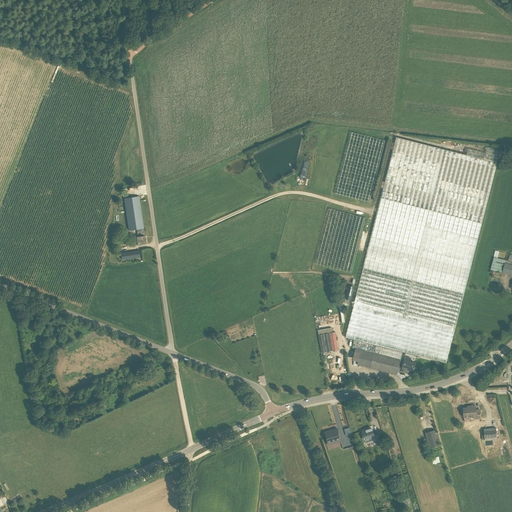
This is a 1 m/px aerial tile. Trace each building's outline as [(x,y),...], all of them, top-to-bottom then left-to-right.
[(373,189),(384,139),(351,132),(338,188),(340,189),(339,194),(369,200),(372,188),(373,189)] [(346,338),(354,340),(352,347),(356,348),(355,349),(355,351),(353,360),(358,361),(357,365),(371,368),(397,375),(398,369),(402,370),(402,371),(407,373),(407,370),(414,371),(414,368),(415,368),(415,367),(415,366),(416,363),(410,362),(411,358),(405,356),(404,360),(403,366),(399,365),(403,352),(446,363),(482,223),(500,150),(487,147),(485,153),(468,149),(466,155),(396,137),(381,198),(346,338)] [(298,180),(305,181),(307,166),(301,165),(298,180)] [(129,231),(137,229),(138,237),(137,237),(138,245),(146,243),(139,196),(124,199),(129,231)] [(353,272),(364,218),(355,216),(346,217),(345,218),(344,223),(341,223),(339,224),(334,224),(334,228),(335,230),(332,230),(333,238),(331,237),(331,240),(332,242),(332,245),(334,249),(337,250),(336,255),(333,255),(336,256),(335,260),(334,259),(333,255),(332,259),(333,262),(331,263),(331,267),(353,272)] [(139,251),(121,253),(122,260),(140,257),(139,251)] [(509,261),(494,257),(491,269),(511,274),(511,254),(510,254),(509,261)] [(355,287),(349,286),(346,295),(352,297),(355,287)] [(335,332),(333,333),(332,328),(318,331),(319,335),(322,353),(339,350),(335,332)] [(480,410),(476,410),(476,406),(470,406),(470,408),(463,408),(464,418),(475,417),(475,419),(481,418),(480,410)] [(496,428),(484,429),(485,440),(497,439),(496,428)] [(378,431),(374,433),(372,429),(362,432),(365,440),(366,443),(376,440),(375,439),(380,438),(378,431)] [(435,430),(425,433),(429,448),(439,446),(435,430)] [(337,432),(324,435),(326,444),(331,443),(332,446),(340,444),(337,432)] [(500,447),(504,465),(511,462),(511,454),(508,439),(501,441),(503,447),(500,447)] [(268,485),(272,477),(264,473),(261,481),(268,485)] [(410,509),(407,499),(404,500),(403,500),(401,501),(400,501),(403,511),(406,510),(410,509)]
